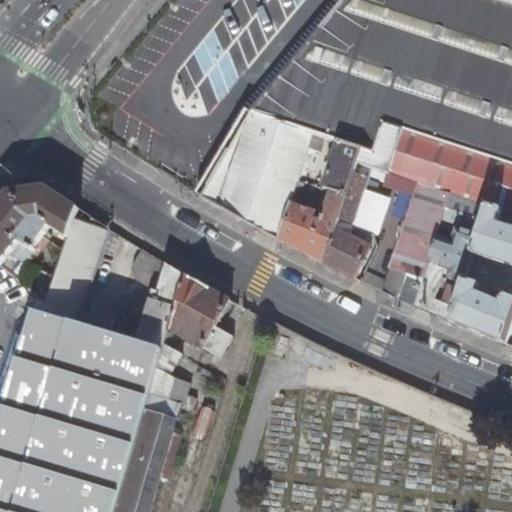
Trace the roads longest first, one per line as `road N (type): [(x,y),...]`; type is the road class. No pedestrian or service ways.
road 1 (secondary): [(511,392),(283,289),(0,108)]
road 2 (unknown): [(316,0),(193,130)]
road 3 (primary): [(80,0),(0,96)]
